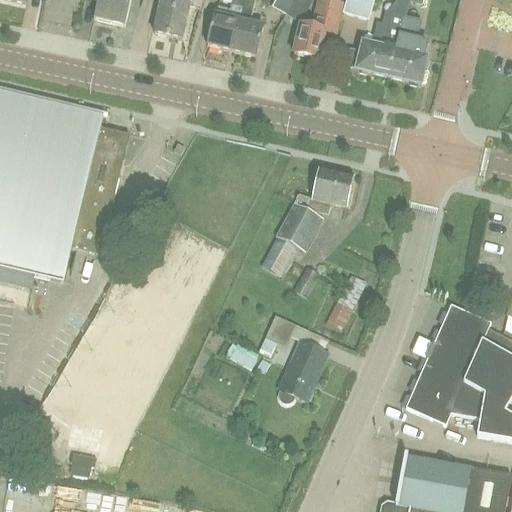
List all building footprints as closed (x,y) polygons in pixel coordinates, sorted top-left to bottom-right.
[(132,0),(131,0),(84,0),(85,1),(98,3),(95,21),(126,28),(132,0)] [(182,43),(190,10),(200,12),(203,0),(176,0),(175,5),(163,2),(154,36),(182,43)] [(232,55),(245,0),(233,0),(230,12),(217,10),(215,17),(207,49),(232,55)] [(264,29),(250,26),(255,0),(245,0),(232,55),(256,61),(264,29)] [(286,18),(294,5),(296,0),(277,0),(271,10),(286,18)] [(313,0),(296,0),(294,5),(306,12),(313,0)] [(318,64),(325,35),(336,38),(344,6),(319,0),(316,0),(309,30),(301,28),(294,57),(318,64)] [(347,0),(343,15),(369,22),(375,0),(347,0)] [(349,52),(345,70),(356,72),(356,73),(358,73),(359,76),(365,78),(368,75),(389,80),(399,37),(404,21),(409,5),(410,0),(397,0),(398,0),(388,13),(385,14),(382,27),(377,26),(372,48),(362,46),(360,54),(349,52)] [(422,8),(424,0),(410,0),(409,5),(422,8)] [(399,37),(389,80),(409,85),(410,88),(416,90),(418,87),(420,87),(426,61),(423,60),(426,45),(416,43),(420,25),(404,21),(399,37)] [(102,130),(103,122),(0,97),(0,259),(38,269),(36,278),(50,281),(52,272),(66,276),(72,250),(101,257),(131,136),(102,130)] [(329,218),(331,206),(347,210),(354,178),(320,171),(314,201),(299,197),(295,208),(278,240),(277,240),(261,269),(281,280),(297,251),(305,255),(324,222),(308,213),(329,218)] [(307,302),(321,277),(308,270),(295,294),(307,302)] [(351,277),(325,327),(342,335),(368,285),(351,277)] [(511,356),(484,344),(492,326),(452,308),(412,399),(406,411),(447,429),(477,439),(511,444),(511,419),(504,415),(507,410),(511,398),(511,356)] [(278,321),(267,342),(259,357),(270,362),(277,346),(287,350),(296,329),(278,321)] [(307,406),(329,357),(301,345),(280,394),(307,406)] [(236,350),(229,362),(251,375),(258,363),(236,350)] [(366,469),(395,472),(396,459),(368,456),(366,469)] [(505,511),(511,479),(511,478),(407,459),(398,507),(388,505),(383,509),(382,511),(505,511)] [(353,479),(332,499),(344,511),(366,492),(353,479)] [(365,480),(365,494),(391,495),(392,481),(365,480)] [(43,481),(43,496),(31,496),(30,511),(82,511),(84,483),(43,481)]
